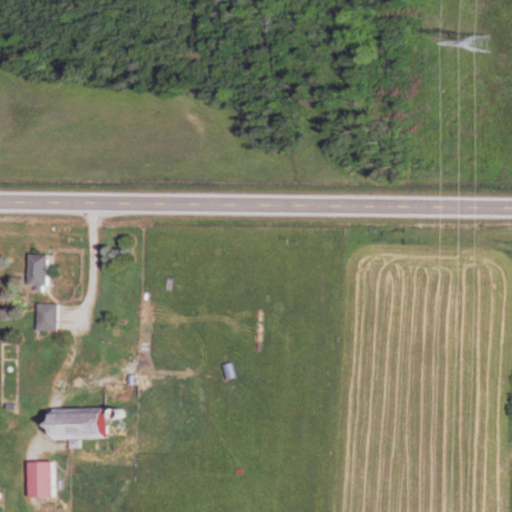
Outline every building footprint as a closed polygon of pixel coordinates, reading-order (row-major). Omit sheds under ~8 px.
[(37,289),(55,289),(55,255),(37,255),(37,289)] [(41,331),(63,331),(63,304),(41,304),(41,331)] [(3,404),(19,404),(19,343),(3,343),(3,404)] [(120,409),(60,410),(60,440),(120,440),(120,409)] [(60,462),(36,462),(36,499),(60,499),(60,462)]
